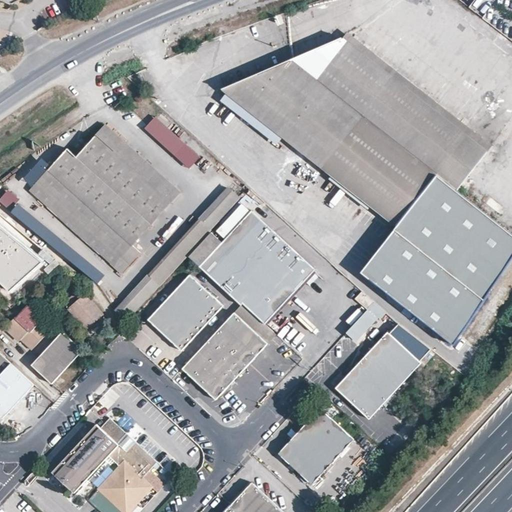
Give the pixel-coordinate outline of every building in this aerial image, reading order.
[(290,60),(291,61),(456,190),(487,150),(340,38),(290,60)] [(221,90),(398,225),(362,272),(446,338),(511,253),(511,232),(456,190),(291,61),(290,60),(221,90)] [(145,128),(191,169),(202,156),(157,115),(145,128)] [(103,145),(114,134),(105,126),(76,157),(66,148),(30,190),(121,273),(140,252),(132,244),(168,204),(103,145)] [(103,145),(168,204),(179,192),(114,134),(103,145)] [(127,319),(241,196),(228,185),(115,308),(127,319)] [(0,200),(11,210),(21,199),(10,189),(0,199),(0,200)] [(314,267),(252,209),(223,241),(211,230),(187,257),(199,267),(240,304),(242,302),(263,322),(314,267)] [(44,262),(0,226),(0,280),(11,291),(44,262)] [(192,275),(151,319),(184,350),(225,306),(192,275)] [(85,294),(80,287),(61,303),(67,309),(85,294)] [(358,345),(385,313),(354,288),(340,305),(355,318),(362,309),(365,312),(346,335),(358,345)] [(85,294),(67,309),(86,330),(103,314),(85,294)] [(31,352),(49,333),(40,325),(38,327),(31,319),(35,315),(26,308),(15,320),(14,319),(6,328),(31,352)] [(234,311),(181,367),(217,400),(268,343),(234,311)] [(431,348),(400,321),(390,331),(388,329),(336,386),(371,417),(422,361),(420,359),(431,348)] [(51,385),(83,349),(63,331),(31,366),(51,385)] [(0,354),(0,374),(10,363),(0,354)] [(0,374),(0,421),(2,423),(5,422),(8,420),(8,417),(7,417),(5,415),(16,403),(33,384),(10,363),(0,374)] [(354,438),(320,407),(278,453),(312,484),(354,438)] [(117,444),(126,434),(109,419),(100,431),(95,426),(51,475),(72,496),(107,457),(117,468),(92,496),(109,511),(128,511),(153,486),(143,477),(156,461),(135,442),(126,452),(117,444)] [(126,452),(135,442),(126,434),(117,444),(126,452)] [(282,511),(252,483),(231,505),(238,511),(282,511)]
